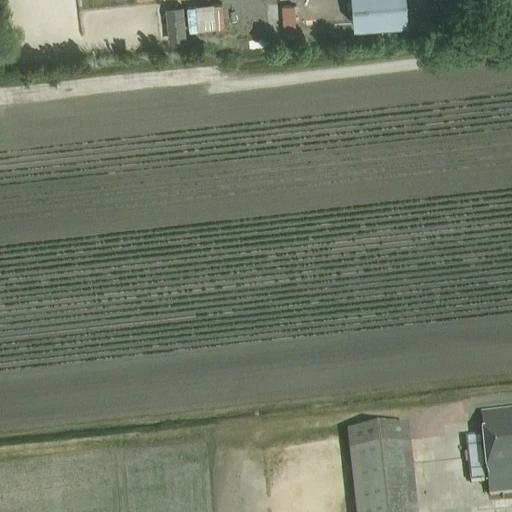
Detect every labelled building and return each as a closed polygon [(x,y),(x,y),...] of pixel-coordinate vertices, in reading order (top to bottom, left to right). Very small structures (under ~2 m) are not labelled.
[(352,0),(355,26),(407,22),(405,0),(352,0)] [(183,6),(166,8),(170,41),(187,39),(183,6)] [(283,11),(285,30),(296,30),(294,7),(283,8),(283,11)] [(484,438),(466,440),(470,484),(488,482),(489,497),(511,494),(511,412),(481,416),(484,438)] [(415,511),(407,431),(346,438),(354,511),(415,511)]
